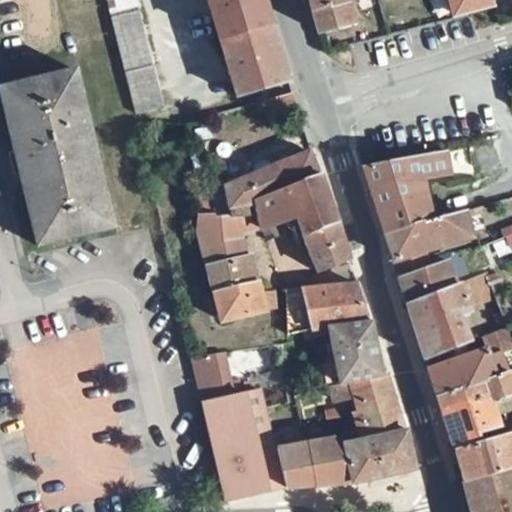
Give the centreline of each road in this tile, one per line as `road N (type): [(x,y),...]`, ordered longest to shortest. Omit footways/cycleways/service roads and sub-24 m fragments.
road 1 (residential): [(443,511),(324,111)]
road 2 (residential): [(487,62),(324,111)]
